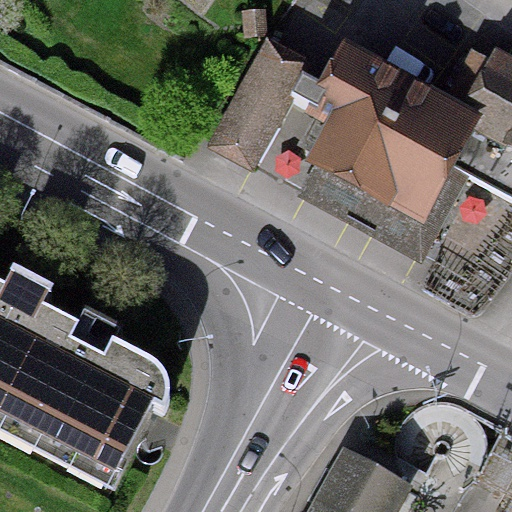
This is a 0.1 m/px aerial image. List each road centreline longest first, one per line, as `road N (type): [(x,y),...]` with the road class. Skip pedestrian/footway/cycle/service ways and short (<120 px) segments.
road 1 (primary): [(341,293),(0,117)]
road 2 (primary): [(224,511),(341,293)]
road 3 (secondary): [(511,384),(341,293)]
